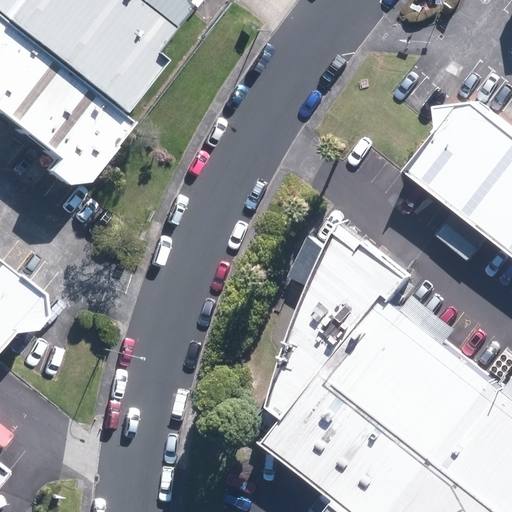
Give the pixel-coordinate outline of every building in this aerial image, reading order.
[(172,47),(113,0),(0,0),(0,37),(95,118),(172,47)] [(0,164),(34,192),(95,118),(0,41),(0,164)] [(410,171),(511,254),(511,133),(469,98),(410,171)] [(344,506),(350,511),(511,511),(511,398),(398,309),(417,285),(351,232),(309,317),(275,412),(302,430),(281,457),(344,506)] [(0,268),(0,345),(38,299),(0,268)]
